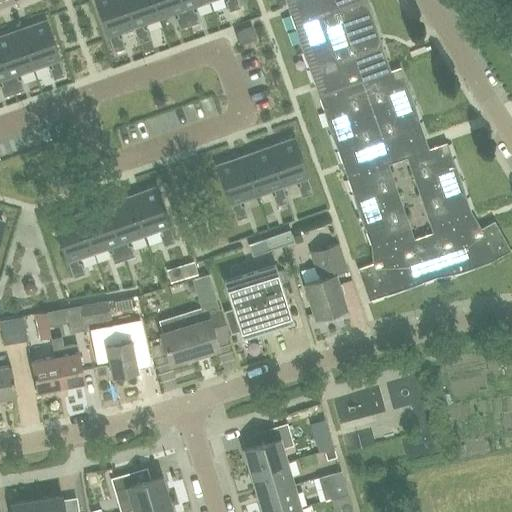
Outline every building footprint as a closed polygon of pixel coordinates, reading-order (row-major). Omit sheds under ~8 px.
[(133,27),(124,0),(95,0),(114,52),(125,48),(121,37),(118,38),(116,32),(133,27)] [(159,18),(152,0),(124,0),(133,27),(139,43),(150,39),(146,28),(143,29),(141,24),(159,18)] [(180,0),(152,0),(159,18),(176,11),(178,17),(175,18),(179,29),(189,25),(180,0)] [(180,0),(189,25),(200,22),(196,11),(193,12),(191,6),(208,0),(180,0)] [(237,0),(226,0),(225,0),(229,11),(240,7),(237,0)] [(285,0),(372,248),(373,264),(358,269),(369,301),(438,277),(455,275),(491,262),(511,251),(495,221),(482,229),(472,213),(447,143),(429,149),(427,142),(401,67),(391,71),(365,0),(285,0)] [(33,68),(50,62),(52,67),(49,68),(53,79),(64,75),(45,21),(19,30),(33,68)] [(256,40),(251,27),(234,33),(239,46),(256,40)] [(0,54),(14,93),(24,90),(20,79),(17,80),(15,74),(33,68),(19,30),(0,36),(0,54)] [(0,79),(2,85),(0,85),(0,87),(3,97),(14,93),(0,54),(0,79)] [(165,92),(98,120),(110,147),(177,119),(165,92)] [(282,186),(298,180),(300,185),(297,186),(301,197),(312,193),(293,139),(268,148),(281,186),(282,186)] [(242,157),(256,195),(273,189),(275,194),(273,195),(276,206),(288,202),(282,186),(281,186),(268,148),(242,157)] [(217,165),(236,220),(247,216),(243,205),(241,206),(239,201),(256,195),(242,157),(217,165)] [(143,234),(161,228),(163,234),(160,235),(164,246),(175,242),(155,187),(130,196),(143,234)] [(124,260),(134,256),(130,245),(128,246),(126,241),(143,234),(130,196),(105,205),(124,260)] [(93,252),(111,246),(113,251),(110,252),(114,263),(124,260),(105,205),(80,214),(93,252)] [(80,214),(54,223),(73,278),(84,274),(81,263),(78,264),(76,258),(93,252),(80,214)] [(267,250),(294,241),(290,230),(264,239),(267,250)] [(335,274),(347,270),(338,243),(309,252),(316,274),(318,273),(320,279),(305,284),(316,318),(347,309),(335,274)] [(231,334),(240,331),(242,338),(294,322),(276,264),(224,281),(232,308),(224,311),(231,334)] [(216,298),(209,274),(192,279),(200,304),(216,298)] [(110,319),(107,301),(80,306),(84,324),(110,319)] [(65,308),(68,322),(70,332),(85,329),(84,324),(80,306),(80,305),(65,308)] [(172,362),(219,348),(216,339),(229,335),(221,309),(193,318),(195,322),(163,332),(172,362)] [(47,311),(34,313),(40,339),(52,337),(47,311)] [(12,318),(17,342),(28,340),(24,316),(12,318)] [(12,318),(0,320),(0,323),(4,345),(17,342),(12,318)] [(139,372),(131,334),(107,340),(108,346),(107,346),(113,377),(139,372)] [(56,357),(62,387),(86,382),(80,352),(56,357)] [(38,392),(62,387),(56,357),(32,362),(38,392)] [(0,398),(17,395),(12,366),(0,367),(0,398)] [(320,451),(334,447),(326,420),(312,424),(320,451)] [(253,472),(287,463),(279,438),(245,449),(253,472)] [(334,448),(331,449),(324,451),(327,460),(337,457),(334,448)] [(259,495),(293,485),(294,485),(287,463),(253,472),(259,495)] [(169,500),(162,476),(131,485),(128,475),(112,480),(118,499),(131,495),(135,510),(169,500)] [(338,497),(348,494),(345,484),(335,487),(338,497)] [(264,511),(287,511),(300,508),(293,485),(259,495),(264,511)] [(338,497),(341,506),(350,503),(348,494),(338,497)] [(65,511),(63,495),(37,499),(39,511),(65,511)] [(39,511),(37,499),(12,504),(13,511),(39,511)] [(135,511),(172,511),(169,500),(135,510),(135,511)]
